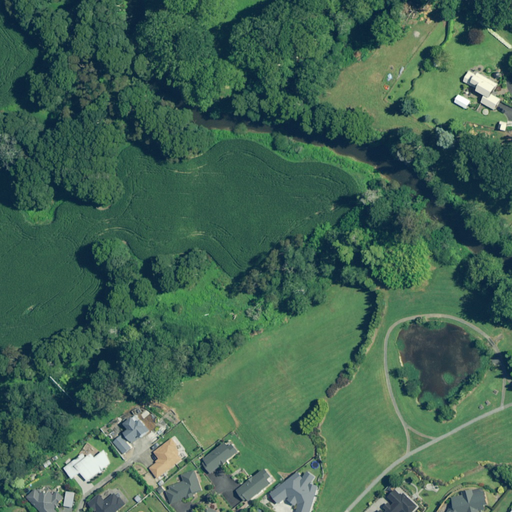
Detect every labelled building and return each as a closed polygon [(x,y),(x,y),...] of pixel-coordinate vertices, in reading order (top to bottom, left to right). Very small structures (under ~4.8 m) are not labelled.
[(477,72),(475,75),(471,72),(465,82),(479,90),(478,91),(486,96),(482,103),(496,110),(501,100),(493,95),(499,84),(477,72)] [(156,417),(152,412),(146,416),(150,421),(156,417)] [(139,423),(134,417),(125,424),(130,430),(125,433),(132,442),(140,436),(142,438),(151,431),(143,420),(139,423)] [(133,448),(123,436),(115,443),(125,454),(133,448)] [(174,438),(167,443),(155,453),(161,461),(150,469),(158,479),(181,460),(183,459),(176,450),(181,447),(174,438)] [(230,448),(227,443),(203,462),(212,474),(240,453),(234,445),(230,448)] [(114,463),(105,452),(97,458),(94,454),(88,459),(85,455),(66,468),(74,479),(82,473),(88,481),(114,463)] [(276,481),(266,469),(238,491),(245,501),(248,499),(250,502),(276,481)] [(171,505),(187,499),(188,501),(195,498),(194,494),(203,491),(196,472),(183,476),(185,482),(171,487),(172,489),(167,491),(171,505)] [(300,473),(271,494),(278,505),(289,498),(290,499),(289,501),(295,506),(297,504),(300,505),(297,511),(310,511),(319,487),(312,483),(316,477),(309,472),(304,478),(300,473)] [(41,494),(37,489),(29,497),(41,511),(57,511),(55,509),(66,500),(59,492),(55,496),(51,492),(47,495),(44,492),(41,494)] [(401,495),(396,490),(389,498),(394,503),(393,505),(390,503),(381,511),(401,511),(404,509),(406,511),(412,511),(418,506),(404,493),(401,495)] [(480,511),(480,510),(489,508),(484,490),(452,498),(454,507),(451,511),(480,511)] [(118,511),(127,505),(117,493),(106,502),(101,495),(91,503),(97,511),(118,511)]
